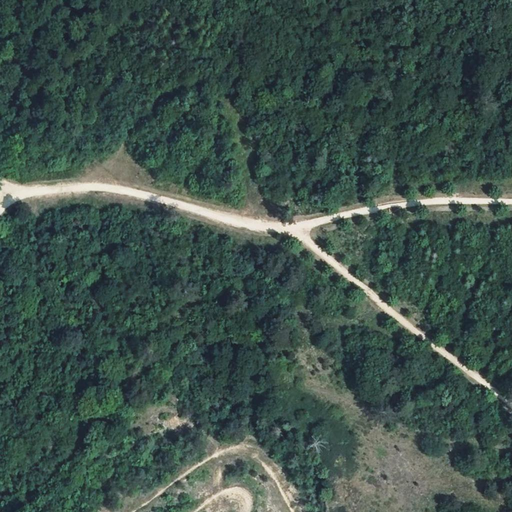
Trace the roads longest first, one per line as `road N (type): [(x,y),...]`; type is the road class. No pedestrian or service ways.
road 1 (track): [(288,231),(511,405)]
road 2 (track): [(16,198),(61,187),(115,188),(288,231)]
road 3 (track): [(288,231),(389,205),(511,201)]
